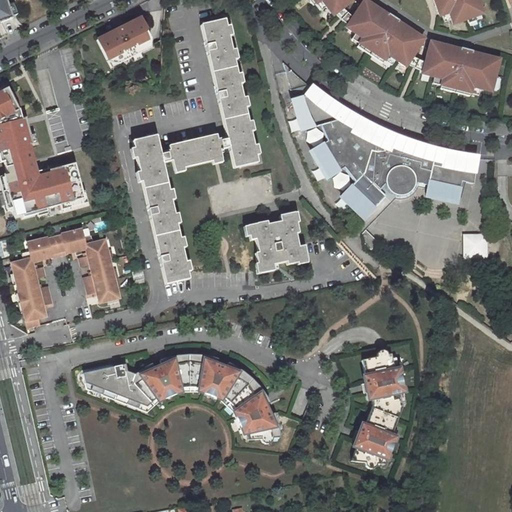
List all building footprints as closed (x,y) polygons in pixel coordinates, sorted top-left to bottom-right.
[(0,0),(0,23),(11,19),(4,0),(0,0)] [(10,0),(4,0),(11,17),(16,15),(10,0)] [(308,0),(315,8),(317,6),(321,2),(322,3),(323,3),(328,8),(335,17),(336,16),(343,10),(355,1),(354,0),(308,0)] [(435,0),(441,17),(443,16),(451,13),(453,20),(455,25),(470,19),(469,16),(476,13),(483,11),(479,0),(435,0)] [(321,2),(317,6),(323,12),(328,8),(323,3),(322,3),(321,2)] [(397,26),(388,21),(390,17),(383,13),(382,14),(371,8),(369,12),(364,9),(361,7),(354,19),(349,28),(348,30),(357,35),(363,38),(363,40),(364,42),(361,46),(359,48),(385,65),(387,61),(389,58),(391,57),(393,57),(398,60),(408,67),(409,65),(414,58),(426,39),(399,23),(397,26)] [(336,16),(349,28),(354,19),(343,10),(336,16)] [(451,13),(443,16),(445,23),(453,20),(451,13)] [(472,23),(479,21),(476,13),(469,16),(470,19),(472,23)] [(399,23),(390,17),(388,21),(397,26),(399,23)] [(99,39),(110,63),(123,56),(125,61),(143,53),(141,47),(153,41),(143,18),(99,39)] [(130,142),(165,286),(189,280),(162,164),(170,162),(172,170),(221,158),(219,150),(229,148),(234,170),(259,164),(225,21),(200,26),(226,140),(217,142),(216,134),(166,146),(168,153),(160,156),(155,136),(130,142)] [(353,41),(361,46),(364,42),(363,40),(363,38),(357,35),(353,41)] [(443,90),(471,96),(472,93),(473,89),(474,88),(476,87),(482,89),(493,92),(499,67),(497,66),(491,65),(493,60),(481,57),(481,55),(473,53),(473,57),(462,54),(462,50),(432,43),(428,64),(426,72),(425,75),(436,78),(442,79),(443,81),(444,82),(443,86),(443,90)] [(387,61),(394,66),(398,60),(393,57),(391,57),(389,58),(387,61)] [(409,65),(426,72),(428,64),(414,58),(409,65)] [(282,63),(290,89),(305,84),(302,81),(295,75),(289,69),(282,63)] [(434,84),(443,86),(444,82),(443,81),(442,79),(436,78),(434,84)] [(63,205),(81,200),(79,193),(72,166),(47,172),(47,174),(35,178),(26,146),(29,145),(29,144),(27,137),(22,120),(19,121),(17,111),(12,114),(9,106),(15,104),(10,94),(8,95),(4,87),(0,88),(0,162),(2,162),(5,175),(1,176),(6,191),(9,204),(4,205),(5,210),(10,208),(12,218),(20,216),(20,219),(35,215),(34,212),(44,210),(58,206),(59,211),(64,210),(63,205)] [(352,163),(360,175),(339,196),(362,219),(383,197),(376,189),(376,179),(383,179),(383,182),(384,186),(387,191),(391,194),(395,195),(397,196),(400,195),(403,194),(405,193),(408,191),(410,189),(411,186),(413,179),(427,183),(424,196),(455,204),(457,196),(461,197),(464,183),(472,185),(476,158),(458,154),(436,149),(419,145),(394,136),(391,139),(387,140),(384,142),(382,142),(378,135),(370,126),(354,118),(345,112),(330,103),(314,91),(314,92),(291,99),(300,129),(328,121),(335,135),(309,150),(325,178),(352,163)] [(17,111),(18,111),(15,104),(9,106),(12,114),(17,111)] [(27,137),(29,144),(35,142),(34,135),(27,137)] [(4,205),(9,204),(6,191),(0,193),(4,205)] [(63,205),(64,210),(85,204),(82,192),(79,193),(81,200),(63,205)] [(298,233),(295,214),(278,217),(279,223),(267,225),(266,222),(246,226),(249,241),(254,240),(256,253),(254,254),(257,274),(274,271),(273,265),(286,263),(287,266),(306,262),(304,247),(297,248),(295,234),(298,233)] [(38,257),(70,250),(71,254),(82,251),(82,248),(80,240),(78,231),(58,236),(59,237),(43,241),(43,239),(24,244),(26,252),(27,260),(28,263),(39,261),(38,257)] [(366,231),(362,235),(363,243),(372,250),(378,243),(366,231)] [(464,235),(464,259),(489,260),(489,235),(464,235)] [(80,240),(82,248),(89,246),(88,239),(80,240)] [(86,267),(105,262),(105,261),(103,254),(101,243),(89,246),(82,248),(82,251),(83,255),(84,259),(81,260),(76,261),(78,269),(86,267)] [(70,250),(38,257),(39,261),(71,254),(70,250)] [(20,261),(27,260),(26,252),(18,254),(20,261)] [(12,283),(32,279),(40,277),(39,269),(36,270),(36,269),(33,270),(30,271),(29,267),(28,263),(27,260),(20,261),(7,264),(10,274),(12,283)] [(87,275),(88,278),(86,279),(80,280),(82,288),(110,282),(110,281),(108,272),(105,262),(86,267),(87,275)] [(143,278),(142,271),(132,273),(134,281),(143,278)] [(16,303),(45,296),(43,288),(37,289),(34,290),(33,286),(32,279),(12,283),(14,294),(16,303)] [(94,306),(114,302),(112,291),(110,283),(110,282),(82,288),(83,296),(89,295),(92,294),(92,298),(94,306)] [(45,296),(16,303),(18,312),(20,323),(30,320),(40,318),(39,310),(38,306),(41,306),(47,304),(45,296)] [(22,329),(32,327),(30,320),(20,323),(22,329)] [(372,406),(365,424),(361,423),(352,445),(356,447),(354,451),(359,453),(356,460),(365,461),(365,463),(366,465),(367,467),(368,467),(372,468),(375,465),(375,463),(379,463),(381,457),(390,434),(394,423),(390,421),(392,415),(395,407),(401,406),(398,392),(392,370),(389,354),(386,354),(385,352),(382,350),(378,351),(375,354),(376,356),(360,360),(364,376),(362,376),(367,401),(371,400),(372,406)] [(187,389),(198,389),(204,391),(206,392),(212,394),(221,400),(227,405),(231,410),(232,411),(234,413),(239,421),(242,428),(243,430),(246,429),(246,431),(247,435),(248,438),(249,441),(257,441),(258,443),(260,444),(263,445),(265,445),(267,444),(269,443),(269,441),(270,439),(270,436),(276,436),(274,425),(271,415),(267,417),(262,407),(264,406),(260,398),(262,397),(259,393),(254,386),(251,389),(242,380),(245,377),(237,371),(233,369),(225,365),(223,370),(218,367),(217,367),(213,366),(214,363),(205,361),(205,358),(192,356),(192,361),(180,361),(179,356),(166,359),(166,362),(158,365),(158,367),(151,370),(149,365),(146,366),(141,369),(143,373),(137,377),(134,373),(131,376),(124,373),(123,366),(80,374),(82,385),(144,409),(148,404),(156,397),(160,396),(169,392),(170,392),(174,390),(178,389),(187,389)] [(392,370),(398,392),(403,391),(398,368),(392,370)] [(242,380),(251,389),(254,386),(251,383),(249,381),(247,379),(245,377),(242,380)] [(83,390),(144,414),(151,407),(148,404),(144,409),(82,385),(83,390)] [(217,402),(223,408),(227,405),(221,400),(212,394),(210,399),(217,402)] [(156,397),(148,404),(151,407),(156,403),(161,400),(160,396),(156,397)] [(229,413),(234,420),(238,419),(234,413),(232,411),(231,410),(227,405),(223,408),(229,413)] [(395,407),(392,415),(396,417),(401,406),(395,407)] [(247,435),(246,431),(246,429),(243,430),(242,428),(237,429),(240,436),(243,435),(245,442),(249,441),(248,438),(247,435)] [(386,459),(395,436),(390,434),(381,457),(386,459)]
